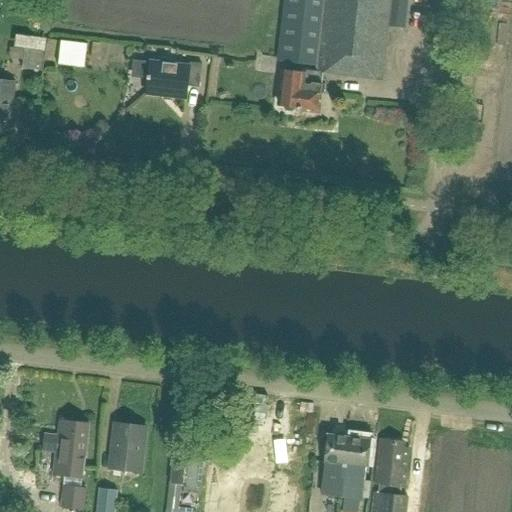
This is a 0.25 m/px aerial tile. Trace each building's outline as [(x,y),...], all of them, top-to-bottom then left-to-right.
[(283,63),(282,70),(278,107),(317,111),(317,96),(322,73),(380,80),(387,27),(403,29),(406,0),(284,0),(277,62),(283,63)] [(148,77),(146,94),(185,99),(186,87),(199,88),(202,64),(189,63),(189,66),(134,59),(132,75),(148,77)] [(0,80),(0,134),(5,135),(6,120),(10,120),(14,82),(0,80)] [(82,477),(88,423),(59,420),(58,435),(44,433),(42,451),(56,453),(53,474),(82,477)] [(140,472),(146,426),(116,422),(110,468),(140,472)] [(324,475),(322,494),(341,497),(348,438),(327,435),(322,474),(324,475)] [(341,497),(361,499),(363,479),(365,480),(370,440),(348,438),(341,497)] [(399,495),(400,486),(405,486),(408,448),(403,447),(404,444),(384,441),(383,446),(379,445),(375,483),(378,483),(377,493),(373,492),(371,511),(404,511),(407,496),(399,495)] [(188,495),(188,497),(202,498),(206,464),(192,462),(194,445),(180,443),(175,493),(188,495)] [(292,511),(293,501),(283,500),(285,486),(264,483),(268,450),(246,447),(245,456),(217,452),(212,494),(217,494),(214,511),(292,511)] [(84,511),(86,489),(81,488),(63,486),(60,508),(84,511)] [(99,489),(96,511),(114,511),(117,491),(99,489)]
